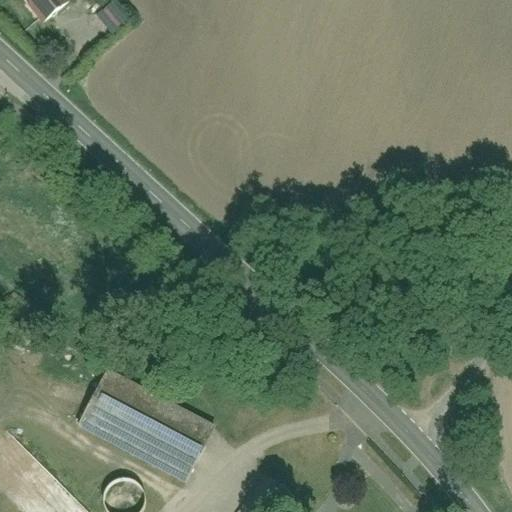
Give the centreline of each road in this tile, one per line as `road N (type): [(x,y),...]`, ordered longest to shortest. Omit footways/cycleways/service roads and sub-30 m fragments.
road 1 (secondary): [(417,444),(0,55)]
road 2 (unclassified): [(511,290),(483,359),(417,444)]
